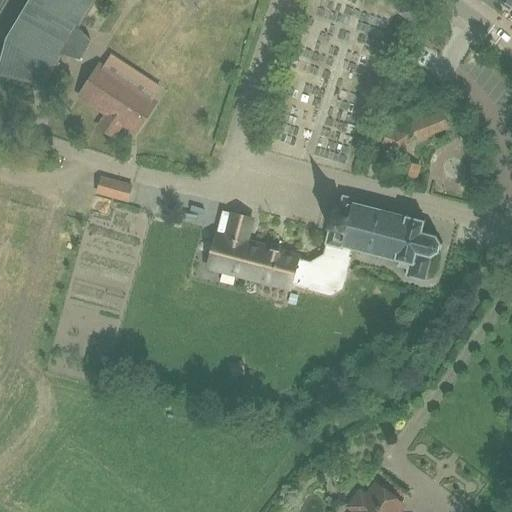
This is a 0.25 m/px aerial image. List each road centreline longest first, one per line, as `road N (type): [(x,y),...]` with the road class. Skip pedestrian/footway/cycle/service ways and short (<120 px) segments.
road 1 (residential): [(0,129),(139,175),(221,190),(232,162)]
road 2 (residential): [(232,162),(423,205)]
road 3 (residential): [(232,162),(284,0)]
